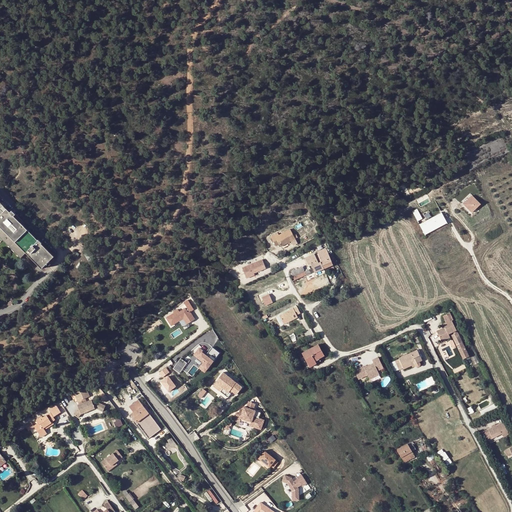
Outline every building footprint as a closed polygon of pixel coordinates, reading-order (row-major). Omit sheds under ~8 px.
[(473,213),(483,203),(474,194),(464,203),(473,213)] [(10,212),(0,202),(0,237),(21,258),(26,253),(42,269),(54,256),(14,216),(10,212)] [(421,223),(426,234),(453,222),(448,210),(421,223)] [(290,229),(281,233),(275,236),(274,235),(271,236),(276,246),(279,244),(280,246),(287,243),(295,238),(290,229)] [(88,252),(83,255),(88,263),(94,260),(88,252)] [(318,254),(315,255),(316,257),(318,262),(320,262),(323,269),(332,265),(327,252),(319,256),(318,254)] [(314,272),(323,269),(320,262),(318,262),(316,257),(308,260),(309,260),(307,260),(309,265),(310,264),(314,272)] [(254,273),(266,268),(262,259),(242,268),(246,278),(255,275),(254,273)] [(293,277),(304,271),(302,267),(291,273),(293,277)] [(309,269),(304,271),(293,277),(294,280),(310,273),(309,269)] [(269,294),(262,297),(266,305),(273,302),(269,294)] [(186,306),(166,318),(171,326),(179,321),(178,320),(182,317),(183,318),(187,324),(193,321),(193,317),(190,312),(194,309),(187,298),(182,301),(186,306)] [(299,311),(297,306),(281,314),(284,321),(297,315),(295,312),(299,311)] [(456,331),(456,330),(451,320),(443,324),(444,325),(444,327),(442,328),(436,331),(442,342),(450,337),(448,334),(453,332),(456,331)] [(463,359),(469,356),(457,332),(454,334),(451,335),(463,359)] [(202,348),(198,346),(193,352),(197,355),(203,360),(201,362),(199,365),(204,369),(219,350),(211,344),(205,352),(201,350),(202,348)] [(314,361),(319,359),(324,356),(318,345),(302,354),(304,358),(309,367),(316,364),(315,363),(314,361)] [(417,356),(419,355),(417,351),(417,350),(398,358),(399,359),(394,361),(398,370),(403,368),(403,369),(411,365),(414,364),(415,366),(416,367),(417,367),(418,367),(419,366),(420,365),(420,364),(420,363),(419,362),(417,356)] [(181,370),(187,361),(180,357),(174,366),(181,370)] [(364,366),(354,371),(358,379),(368,375),(370,379),(379,374),(378,371),(384,368),(378,357),(372,360),(374,363),(367,366),(365,367),(364,366)] [(163,366),(156,371),(160,376),(166,371),(163,366)] [(241,385),(222,370),(214,380),(221,385),(218,389),(226,395),(229,391),(227,390),(229,388),(231,389),(235,393),(241,385)] [(127,382),(123,375),(108,385),(112,392),(127,382)] [(173,384),(165,375),(158,380),(166,390),(173,384)] [(430,386),(435,384),(431,376),(426,378),(430,386)] [(221,385),(214,380),(211,383),(218,389),(221,385)] [(206,388),(204,385),(198,391),(200,394),(206,388)] [(78,416),(81,411),(83,413),(96,407),(104,410),(106,405),(96,401),(94,402),(92,399),(87,402),(86,398),(90,396),(86,388),(75,393),(80,405),(79,406),(80,408),(76,415),(78,416)] [(496,398),(494,392),(488,395),(490,400),(496,398)] [(133,412),(142,406),(138,400),(129,407),(133,412)] [(480,412),(483,418),(500,410),(496,403),(480,412)] [(47,434),(44,430),(43,428),(47,426),(47,428),(54,424),(52,422),(55,420),(53,417),(60,412),(56,405),(48,410),(50,413),(42,418),(42,417),(36,421),(38,424),(34,426),(34,427),(41,437),(47,434)] [(238,412),(235,411),(232,417),(238,419),(239,417),(250,421),(249,422),(259,426),(261,418),(258,417),(258,415),(260,411),(252,408),(246,406),(243,405),(242,409),(240,413),(238,412)] [(141,417),(142,418),(149,414),(142,406),(130,415),(135,422),(141,417)] [(141,417),(135,422),(136,423),(148,439),(161,429),(149,414),(142,418),(141,417)] [(259,426),(249,422),(249,424),(260,428),(263,417),(258,415),(258,417),(261,418),(259,426)] [(118,427),(124,425),(122,419),(116,421),(118,427)] [(226,419),(224,426),(227,427),(228,423),(231,424),(232,421),(226,419)] [(503,421),(481,433),(485,442),(502,434),(503,437),(509,434),(503,421)] [(34,426),(31,422),(25,426),(28,431),(29,431),(34,427),(34,426)] [(413,444),(412,442),(406,444),(397,450),(402,460),(410,456),(413,454),(411,451),(415,449),(412,444),(413,444)] [(117,450),(101,462),(106,470),(116,462),(123,457),(117,450)] [(277,461),(263,450),(258,457),(268,466),(270,464),(272,466),(277,461)] [(443,453),(448,465),(452,463),(447,451),(443,453)] [(410,456),(402,460),(404,463),(414,458),(413,454),(410,456)] [(117,464),(116,462),(106,470),(108,471),(117,464)] [(289,478),(285,476),(282,482),(287,484),(292,492),(293,501),(299,501),(299,497),(300,497),(299,491),(299,489),(298,488),(301,485),(302,487),(307,484),(301,475),(297,478),(298,480),(294,482),(292,479),(292,478),(289,477),(289,478)] [(217,504),(221,501),(211,489),(205,494),(211,501),(213,499),(217,504)] [(82,490),(78,494),(84,500),(88,496),(82,490)] [(128,494),(125,496),(135,509),(139,507),(133,499),(134,499),(130,492),(128,494)] [(114,511),(115,511),(108,502),(104,505),(107,509),(102,511),(98,511),(97,510),(93,511),(114,511)] [(274,511),(260,502),(253,511),(274,511)]
